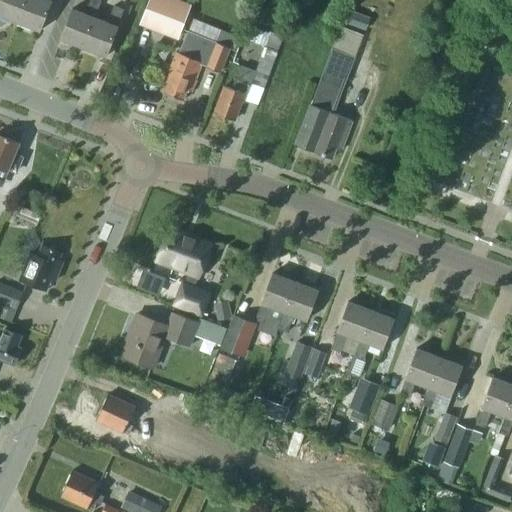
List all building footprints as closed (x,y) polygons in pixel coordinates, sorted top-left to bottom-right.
[(25,0),(0,0),(0,13),(18,21),(25,0)] [(25,0),(18,21),(41,30),(52,0),(51,0),(25,0)] [(61,37),(84,46),(95,17),(102,0),(100,0),(90,0),(85,13),(73,8),(61,37)] [(148,0),(141,21),(178,35),(190,3),(182,0),(148,0)] [(107,55),(118,26),(117,25),(124,9),(115,5),(108,22),(95,17),(84,46),(107,55)] [(347,9),(342,22),(365,31),(370,18),(347,9)] [(176,51),(164,81),(168,82),(164,91),(182,98),(185,90),(190,92),(195,81),(193,80),(199,64),(218,72),(227,49),(227,48),(233,33),(220,28),(216,40),(188,29),(179,52),(176,51)] [(269,31),(263,45),(254,70),(242,65),(233,88),(225,85),(215,111),(234,118),(241,100),(243,101),(250,82),(262,86),(282,36),(269,31)] [(333,48),(301,129),(295,143),(334,157),(337,149),(341,151),(353,120),(348,118),(334,113),(356,57),(333,48)] [(0,167),(7,170),(8,168),(12,169),(17,169),(22,158),(18,155),(14,153),(18,142),(0,134),(0,167)] [(183,282),(181,282),(173,303),(200,313),(208,292),(194,286),(209,244),(169,229),(157,260),(187,271),(183,282)] [(29,252),(18,279),(46,290),(50,278),(55,280),(62,260),(58,259),(60,252),(42,245),(37,256),(29,252)] [(295,281),(272,272),(261,301),(262,302),(256,319),(265,323),(263,327),(265,330),(272,333),(275,331),(277,327),(283,311),(295,281)] [(0,301),(17,309),(24,292),(0,281),(0,301)] [(318,289),(295,281),(283,311),(277,327),(286,331),(293,314),(306,319),(318,289)] [(347,334),(360,339),(371,309),(348,301),(337,330),(338,331),(332,348),(340,351),(347,334)] [(360,339),(354,357),(362,360),(369,343),(382,348),(393,318),(371,309),(360,339)] [(168,326),(136,313),(126,338),(131,339),(125,356),(152,367),(164,337),(188,346),(193,335),(197,323),(173,313),(168,326)] [(221,347),(244,356),(257,323),(233,314),(221,347)] [(197,323),(193,335),(219,345),(226,328),(199,318),(197,323)] [(0,338),(0,358),(15,364),(21,347),(18,345),(22,335),(4,328),(0,338)] [(312,348),(308,346),(297,342),(285,376),(300,381),(312,348)] [(415,381),(428,386),(439,356),(416,347),(405,377),(406,378),(400,395),(409,398),(415,381)] [(313,348),(304,372),(317,377),(326,353),(325,352),(314,348),(313,348)] [(431,406),(437,389),(451,394),(462,364),(439,356),(428,386),(422,403),(431,406)] [(491,409),(504,414),(511,392),(511,382),(492,376),(481,406),(482,406),(476,423),(485,427),(491,409)] [(368,416),(381,385),(361,377),(349,407),(353,409),(352,413),(366,419),(367,415),(368,416)] [(511,392),(504,414),(498,432),(507,435),(511,421),(511,392)] [(128,432),(132,424),(127,422),(135,405),(108,393),(97,418),(128,432)] [(398,406),(380,400),(372,421),(387,426),(390,428),(398,406)] [(289,409),(272,403),(266,419),(283,425),(289,409)] [(444,411),(434,438),(447,443),(457,416),(444,411)] [(258,448),(264,430),(218,413),(211,432),(258,448)] [(352,413),(349,418),(364,424),(366,419),(352,413)] [(471,429),(458,424),(444,460),(457,465),(471,429)] [(172,460),(181,438),(153,426),(144,448),(172,460)] [(207,468),(214,452),(187,440),(180,456),(207,468)] [(429,441),(422,459),(439,466),(444,451),(446,447),(430,441),(429,441)] [(509,501),(511,492),(493,485),(503,458),(495,454),(481,490),(482,491),(509,501)] [(95,491),(99,482),(72,470),(61,494),(93,510),(97,502),(100,504),(104,496),(95,491)] [(158,511),(160,510),(127,494),(121,507),(131,511),(158,511)] [(117,511),(118,510),(105,503),(100,511),(117,511)]
